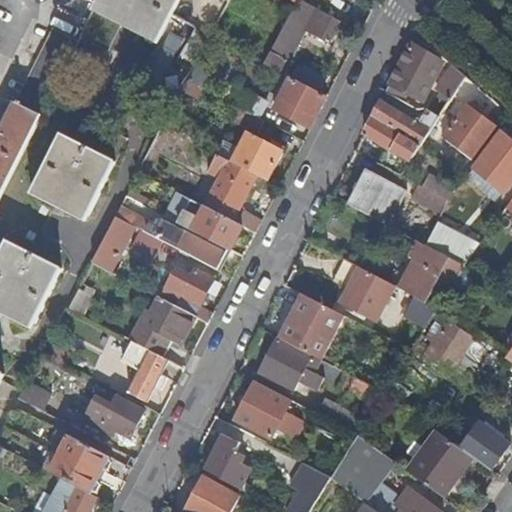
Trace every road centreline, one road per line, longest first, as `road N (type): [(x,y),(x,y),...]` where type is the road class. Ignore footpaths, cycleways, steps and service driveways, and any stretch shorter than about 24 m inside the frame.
road 1 (residential): [(404,0),(136,511)]
road 2 (residential): [(511,77),(415,0)]
